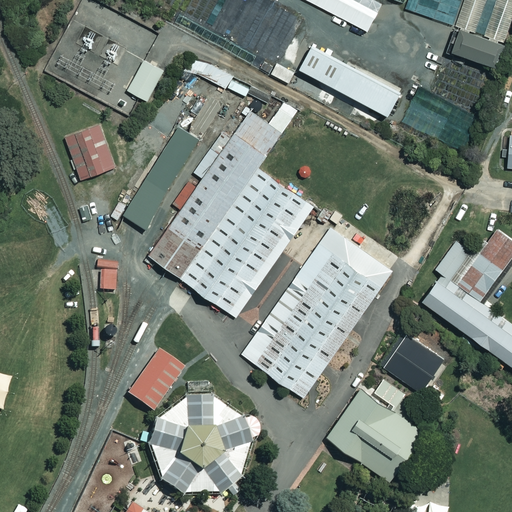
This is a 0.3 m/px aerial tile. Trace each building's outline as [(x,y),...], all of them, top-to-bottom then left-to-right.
[(381,3),(375,0),(307,0),(367,30),(381,3)] [(407,0),(405,8),(453,24),(461,0),(407,0)] [(511,0),(463,0),(455,25),(503,42),(511,15),(511,0)] [(457,28),(449,51),(483,62),(495,67),(503,44),(457,28)] [(324,51),(310,43),(296,67),(385,116),(398,91),(330,54),(332,50),(326,47),(324,51)] [(142,58),(126,91),(148,102),(165,69),(142,58)] [(271,66),(262,62),(259,67),(269,72),(271,66)] [(287,82),(293,72),(275,63),(270,73),(287,82)] [(300,86),(318,95),(322,89),(304,79),(300,86)] [(351,105),(334,97),(330,104),(347,113),(351,105)] [(280,132),(248,109),(146,254),(162,265),(174,274),(179,277),(255,167),(280,132)] [(115,165),(99,122),(64,135),(80,178),(115,165)] [(164,191),(197,137),(194,135),(184,129),(177,124),(144,178),(121,214),(131,220),(140,226),(144,229),(164,191)] [(255,167),(179,277),(238,316),(313,206),(255,167)] [(125,205),(118,201),(110,215),(116,219),(125,205)] [(391,270),(329,226),(239,354),(283,384),(302,397),(308,388),(315,378),(320,371),(391,270)] [(434,268),(441,273),(479,300),(511,254),(511,239),(495,227),(485,241),(481,238),(471,252),(456,240),(455,240),(434,268)] [(100,268),(99,287),(115,288),(116,268),(117,260),(97,258),(96,267),(100,268)] [(511,324),(490,309),(487,306),(479,300),(441,273),(436,280),(435,279),(421,298),(419,300),(511,367),(511,324)] [(441,359),(401,329),(397,336),(376,364),(416,393),(441,359)] [(479,346),(464,335),(459,341),(475,352),(479,346)] [(184,364),(159,346),(127,390),(153,409),(184,364)] [(505,363),(489,352),(484,358),(500,369),(505,363)] [(383,377),(374,391),(392,403),(402,389),(383,377)] [(208,391),(208,380),(187,381),(187,387),(187,391),(208,391)] [(429,436),(358,384),(322,433),(393,485),(429,436)] [(210,391),(186,392),(155,415),(147,442),(159,473),(160,476),(182,491),(219,491),(230,482),(233,480),(241,474),(252,440),(255,436),(258,431),(258,428),(259,425),(257,421),(255,417),(251,415),(247,413),(242,413),(215,395),(210,391)] [(148,511),(131,501),(123,511),(148,511)] [(445,511),(446,507),(429,503),(426,511),(445,511)]
